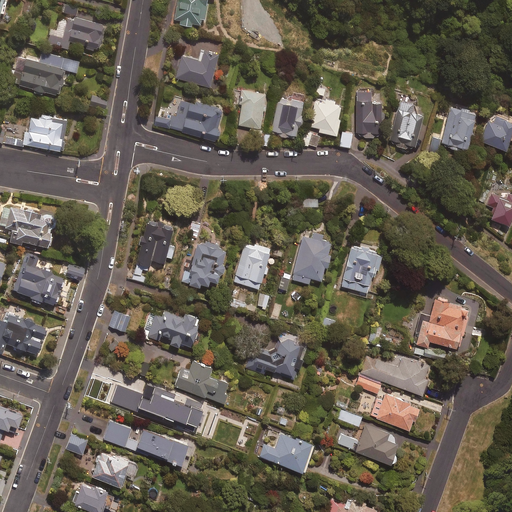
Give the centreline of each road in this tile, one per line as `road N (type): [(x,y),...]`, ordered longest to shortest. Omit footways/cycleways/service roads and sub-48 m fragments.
road 1 (residential): [(120,139),(203,160),(354,166),(511,299)]
road 2 (residential): [(114,184),(100,273),(57,396)]
road 3 (residential): [(511,353),(498,388),(470,389),(425,511)]
road 4 (residential): [(143,0),(120,139)]
road 5 (residential): [(57,396),(17,462),(4,511)]
